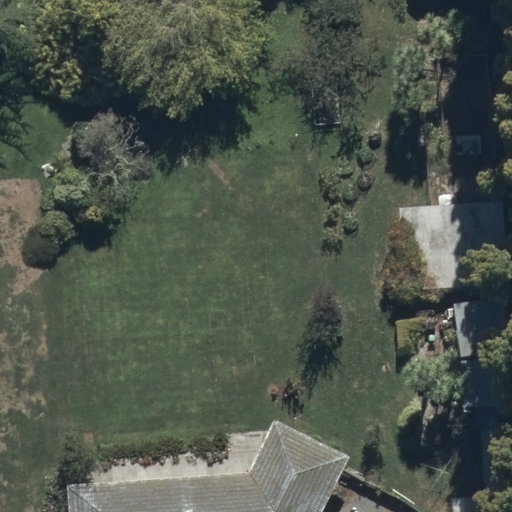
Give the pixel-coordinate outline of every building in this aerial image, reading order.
[(507,292),(503,212),(396,218),(400,297),(507,292)] [(511,352),(509,310),(451,315),(455,361),(511,356),(511,352)] [(508,373),(456,374),(457,421),(509,420),(508,373)] [(326,511),(347,472),(272,434),(246,485),(65,495),(65,511),(326,511)] [(477,511),(477,497),(450,498),(450,511),(477,511)]
